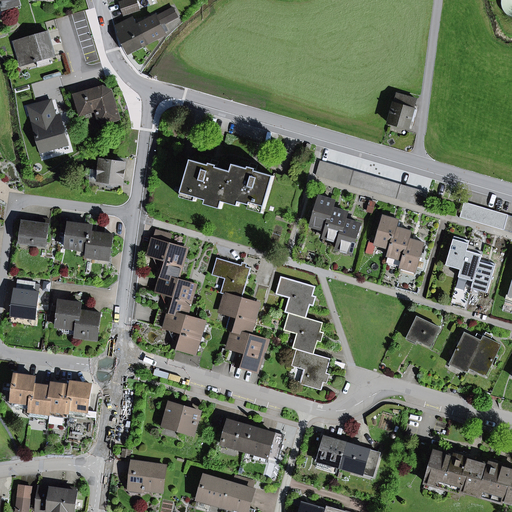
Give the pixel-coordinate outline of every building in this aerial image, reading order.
[(20,5),(18,0),(0,0),(0,8),(2,7),(3,10),(20,5)] [(129,0),(121,3),(125,15),(140,10),(136,0),(129,0)] [(173,8),(140,26),(143,33),(146,31),(151,41),(164,34),(163,32),(167,30),(164,24),(178,17),(173,8)] [(146,31),(143,33),(140,26),(136,27),(132,19),(118,27),(130,51),(143,44),(151,41),(146,31)] [(23,52),(27,64),(37,61),(51,57),(55,56),(48,32),(14,42),(18,53),(23,52)] [(21,66),(27,64),(23,52),(18,53),(21,66)] [(39,67),(53,64),(51,57),(37,61),(39,67)] [(112,92),(103,87),(75,95),(79,110),(95,106),(96,110),(100,125),(120,119),(112,92)] [(397,94),(389,123),(408,129),(417,100),(397,94)] [(55,148),(69,144),(61,118),(56,119),(51,101),(29,107),(42,152),(55,148)] [(79,110),(81,115),(96,110),(95,106),(79,110)] [(43,157),(56,153),(55,148),(42,152),(43,157)] [(119,184),(123,185),(126,163),(123,163),(117,162),(101,160),(100,171),(98,182),(97,190),(118,193),(119,184)] [(207,200),(223,205),(224,202),(225,197),(232,172),(217,168),(218,166),(211,164),(210,166),(192,160),(183,193),(197,197),(207,200)] [(320,161),(316,175),(323,178),(328,163),(320,161)] [(328,163),(323,178),(330,180),(334,165),(328,163)] [(249,169),(234,165),(232,172),(225,197),(240,202),(250,205),(265,209),(274,176),(256,171),(257,169),(250,167),(249,169)] [(334,165),(330,180),(337,181),(341,167),(334,165)] [(341,167),(337,181),(343,183),(347,169),(341,167)] [(91,169),(90,180),(98,182),(100,171),(91,169)] [(347,169),(343,183),(350,185),(354,171),(347,169)] [(354,171),(350,185),(356,187),(361,173),(354,171)] [(361,173),(356,187),(363,189),(367,175),(361,173)] [(367,175),(363,189),(370,191),(374,177),(367,175)] [(374,177),(370,191),(376,193),(381,179),(374,177)] [(381,179),(376,193),(383,195),(387,181),(381,179)] [(387,181),(383,195),(390,197),(394,182),(387,181)] [(394,182),(390,197),(396,199),(401,184),(394,182)] [(401,184),(396,199),(403,201),(407,186),(401,184)] [(407,186),(403,201),(410,203),(414,188),(407,186)] [(414,188),(410,203),(416,205),(421,190),(414,188)] [(421,190),(416,205),(424,207),(428,192),(421,190)] [(197,197),(183,193),(182,197),(196,202),(197,197)] [(239,206),(240,202),(225,197),(224,202),(239,206)] [(320,197),(311,226),(326,230),(333,209),(335,202),(320,197)] [(206,204),(221,209),(223,205),(207,200),(206,204)] [(464,203),(460,218),(475,222),(479,208),(464,203)] [(263,213),(265,209),(250,205),(249,209),(263,213)] [(479,208),(475,222),(489,226),(493,212),(479,208)] [(326,230),(324,238),(339,242),(345,220),(348,213),(333,209),(326,230)] [(493,212),(489,226),(504,230),(508,216),(493,212)] [(375,245),(390,249),(397,227),(399,220),(383,216),(375,245)] [(34,245),(47,247),(50,220),(40,218),(40,223),(23,221),(20,240),(35,243),(34,245)] [(345,220),(339,242),(337,249),(352,254),(360,225),(345,220)] [(89,247),(91,232),(92,232),(93,226),(70,223),(68,235),(60,234),(59,247),(67,248),(68,245),(89,247)] [(386,263),(401,267),(409,239),(411,232),(397,227),(390,249),(386,263)] [(162,276),(178,281),(187,250),(169,244),(172,235),(158,231),(155,240),(154,240),(149,257),(154,258),(164,261),(161,269),(159,269),(157,274),(162,276)] [(88,253),(110,257),(113,235),(92,232),(91,232),(89,247),(88,251),(88,253)] [(447,263),(462,267),(467,248),(469,244),(461,242),(462,239),(454,237),(447,263)] [(416,272),(424,243),(409,239),(401,267),(401,268),(416,272)] [(372,254),(375,245),(369,243),(367,253),(372,254)] [(482,253),(467,248),(462,267),(461,270),(460,274),(474,279),(480,260),(482,253)] [(159,269),(161,269),(164,261),(154,258),(159,269)] [(221,293),(226,295),(242,299),(251,268),(217,258),(212,275),(225,279),(221,293)] [(495,264),(480,260),(474,279),(474,281),(472,286),(488,290),(495,264)] [(165,311),(170,312),(186,317),(196,286),(178,281),(162,276),(157,293),(162,295),(171,297),(169,306),(166,305),(165,311)] [(290,298),(293,299),(289,313),(306,318),(310,305),(312,297),(315,287),(282,277),(277,294),(290,298)] [(37,292),(38,284),(18,281),(13,313),(25,315),(25,317),(36,319),(39,293),(37,292)] [(166,305),(169,306),(171,297),(162,295),(166,305)] [(250,336),(259,305),(242,299),(226,295),(221,312),(231,314),(226,329),(232,331),(250,336)] [(285,312),(289,313),(293,299),(290,298),(285,312)] [(78,326),(80,311),(81,311),(82,304),(61,301),(60,307),(60,309),(52,308),(50,322),(58,323),(57,327),(65,333),(77,335),(77,334),(78,326)] [(154,325),(154,326),(155,326),(165,329),(170,312),(165,311),(159,309),(154,325)] [(77,334),(98,336),(101,314),(81,311),(80,311),(78,326),(77,334)] [(203,335),(207,323),(186,317),(170,312),(165,329),(169,330),(180,333),(177,342),(175,341),(173,347),(194,353),(200,334),(203,335)] [(320,333),(323,323),(306,318),(289,313),(284,330),(297,334),(301,335),(297,349),(314,354),(318,341),(320,333)] [(417,317),(408,336),(417,341),(431,347),(440,328),(417,317)] [(175,341),(177,342),(180,333),(169,330),(175,341)] [(256,373),(266,341),(250,336),(232,331),(226,350),(238,354),(235,364),(234,366),(256,373)] [(452,361),(469,369),(469,368),(471,365),(482,341),(475,338),(465,333),(452,361)] [(194,353),(198,354),(203,335),(200,334),(194,353)] [(293,348),(297,349),(301,335),(297,334),(293,348)] [(491,340),(484,337),(482,341),(471,365),(488,373),(501,345),(491,340)] [(223,349),(220,359),(226,361),(235,364),(238,354),(226,350),(223,349)] [(304,386),(321,391),(322,388),(324,382),(326,374),(331,359),(314,354),(297,349),(292,366),(305,370),(309,371),(304,386)] [(451,365),(467,373),(469,369),(452,361),(450,364),(451,365)] [(486,376),(488,373),(471,365),(469,368),(486,376)] [(301,385),(304,386),(309,371),(305,370),(301,385)] [(17,375),(13,402),(14,402),(31,405),(32,405),(35,385),(36,378),(17,375)] [(87,413),(88,413),(92,385),(72,383),(72,386),(72,387),(69,410),(87,413)] [(65,413),(69,414),(69,410),(72,387),(72,386),(53,384),(53,388),(50,411),(51,411),(65,413)] [(49,415),(50,415),(51,411),(50,411),(53,388),(35,385),(32,405),(31,405),(31,409),(30,412),(31,412),(49,415)] [(194,434),(200,413),(170,404),(164,424),(179,428),(179,430),(194,434)] [(86,421),(87,413),(69,410),(69,414),(68,418),(86,421)] [(48,427),(63,429),(65,413),(51,411),(50,415),(48,427)] [(236,445),(236,448),(245,451),(252,428),(229,421),(223,441),(236,445)] [(253,459),(266,463),(275,434),(252,428),(245,451),(255,454),(253,459)] [(325,437),(319,458),(341,465),(348,444),(325,437)] [(376,469),(380,453),(348,444),(341,465),(340,468),(348,470),(349,467),(364,471),(365,466),(376,469)] [(123,450),(122,457),(130,458),(131,451),(123,450)] [(461,493),(462,491),(471,494),(480,463),(472,461),(468,460),(465,459),(467,454),(456,451),(454,457),(435,452),(426,483),(461,493)] [(319,458),(318,461),(340,468),(341,465),(319,458)] [(503,501),(511,503),(511,469),(503,467),(500,467),(502,462),(491,459),(489,466),(480,463),(471,494),(502,503),(503,501)] [(162,492),(166,467),(133,462),(130,486),(143,488),(143,489),(145,489),(162,492)] [(348,470),(373,477),(376,469),(365,466),(364,471),(349,467),(348,470)] [(240,509),(248,511),(249,508),(254,491),(252,490),(255,482),(236,476),(233,485),(230,484),(223,507),(235,510),(240,511),(240,509)] [(206,477),(199,500),(216,505),(223,507),(230,484),(206,477)] [(20,486),(19,497),(30,498),(32,487),(20,486)] [(74,511),(77,493),(76,492),(77,489),(69,488),(69,491),(52,489),(40,487),(36,511),(42,511),(74,511)] [(19,497),(17,511),(20,511),(28,511),(30,498),(19,497)] [(197,501),(194,510),(202,511),(209,511),(211,506),(215,507),(216,505),(199,500),(198,502),(197,501)]
